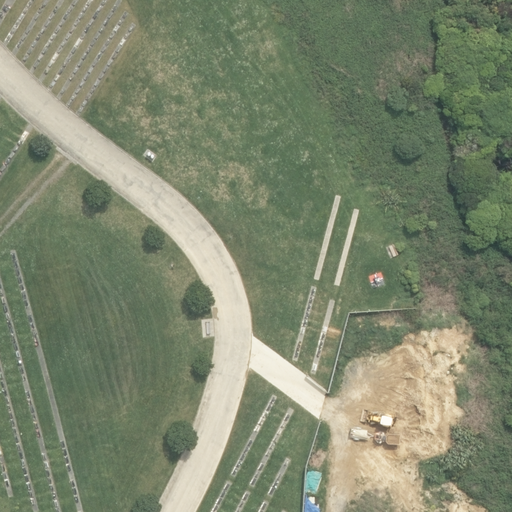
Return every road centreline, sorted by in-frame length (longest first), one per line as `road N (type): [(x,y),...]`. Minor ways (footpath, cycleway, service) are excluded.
road 1 (unclassified): [(0,64),(23,92),(184,223),(214,267),(230,309),(234,363),(218,419),(174,511)]
road 2 (track): [(232,340),(337,420),(330,511)]
